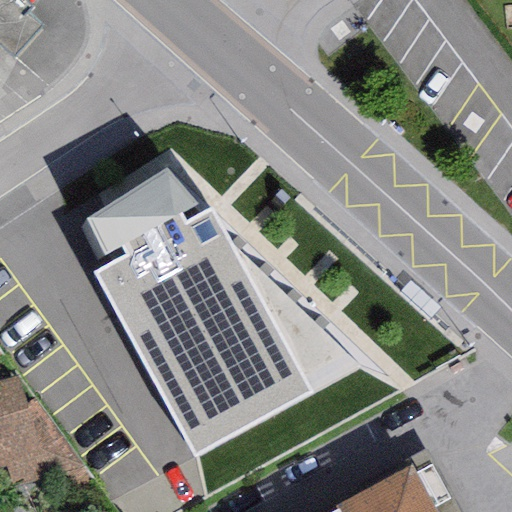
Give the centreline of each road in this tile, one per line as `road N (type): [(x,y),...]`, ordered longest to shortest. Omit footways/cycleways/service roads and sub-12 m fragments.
road 1 (tertiary): [(511,310),(203,36)]
road 2 (residential): [(0,178),(203,36)]
